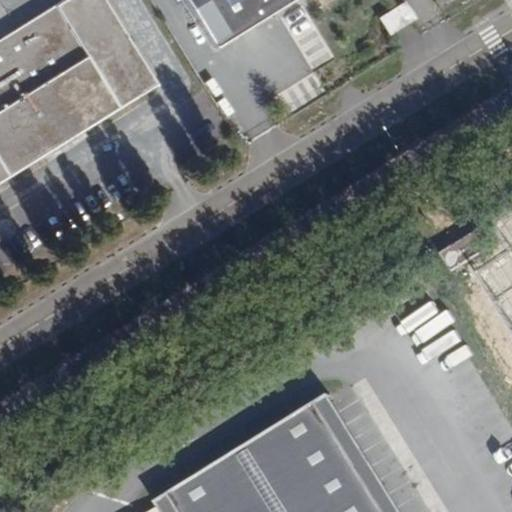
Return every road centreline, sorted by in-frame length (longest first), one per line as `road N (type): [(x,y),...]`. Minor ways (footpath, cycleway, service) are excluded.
road 1 (tertiary): [(511,39),(0,358)]
road 2 (tertiary): [(0,406),(511,93)]
